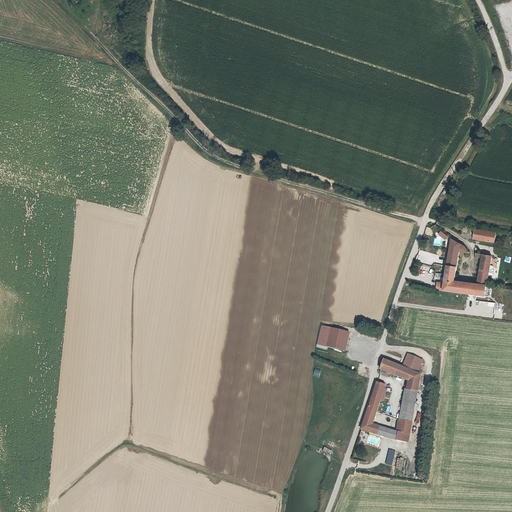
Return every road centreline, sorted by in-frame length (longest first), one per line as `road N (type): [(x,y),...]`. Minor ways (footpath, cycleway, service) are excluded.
road 1 (track): [(508,82),(424,220),(207,152),(66,7)]
road 2 (unclassified): [(424,220),(327,511)]
